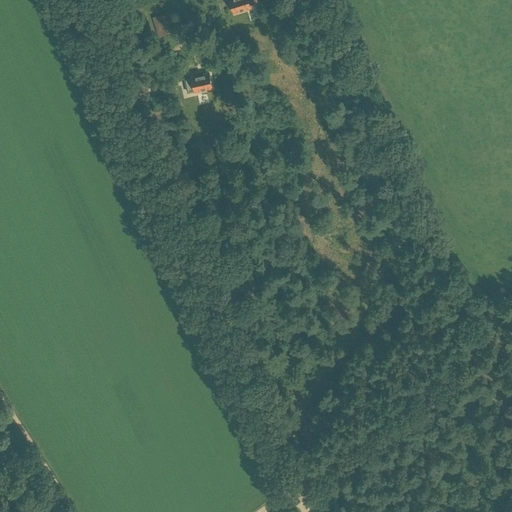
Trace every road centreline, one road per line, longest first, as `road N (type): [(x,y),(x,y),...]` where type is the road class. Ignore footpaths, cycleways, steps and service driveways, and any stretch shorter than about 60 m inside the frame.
road 1 (track): [(287,490),(482,347)]
road 2 (track): [(505,404),(462,396),(431,406),(319,494)]
road 3 (track): [(463,296),(380,135)]
road 4 (track): [(295,484),(261,344)]
road 5 (unknown): [(68,511),(0,403)]
